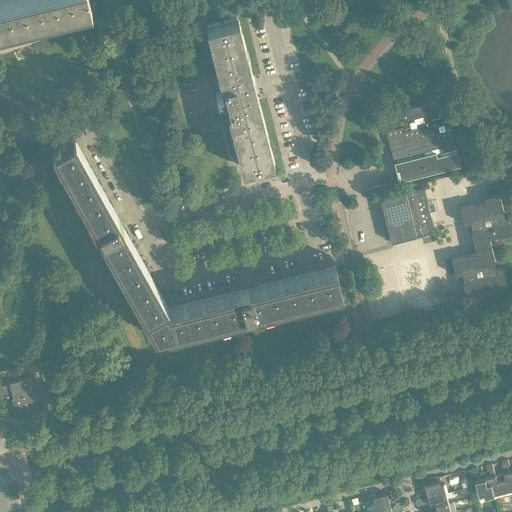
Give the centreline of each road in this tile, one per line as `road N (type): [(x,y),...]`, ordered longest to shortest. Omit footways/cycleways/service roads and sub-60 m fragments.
road 1 (secondary): [(511,352),(0,480)]
road 2 (secondary): [(2,509),(511,380)]
road 3 (residential): [(310,177),(136,220),(72,116),(0,134)]
road 4 (residential): [(310,177),(263,4),(199,14),(210,61),(193,65)]
